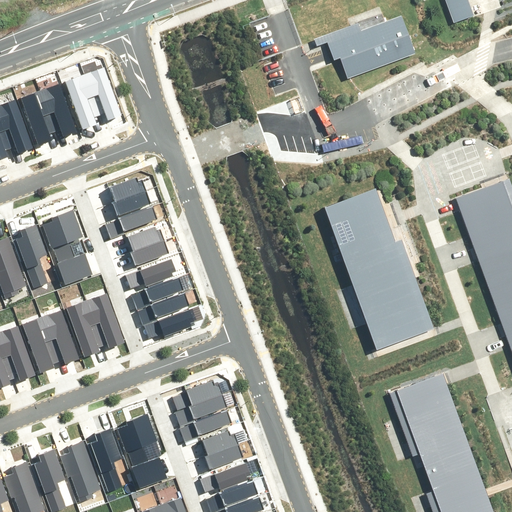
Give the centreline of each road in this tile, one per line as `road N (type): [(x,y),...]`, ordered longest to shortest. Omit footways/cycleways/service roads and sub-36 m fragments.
road 1 (residential): [(165,133),(240,336)]
road 2 (residential): [(145,372),(71,169)]
road 3 (residential): [(240,336),(303,511)]
road 4 (residential): [(0,424),(145,372)]
road 5 (residential): [(197,511),(145,372)]
road 6 (residential): [(118,11),(165,133)]
road 7 (secondary): [(0,54),(118,11)]
